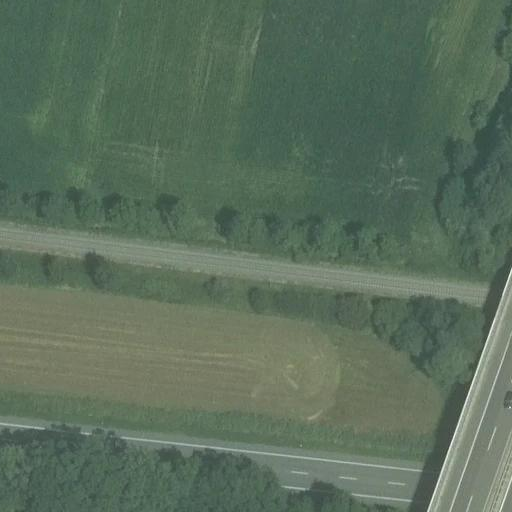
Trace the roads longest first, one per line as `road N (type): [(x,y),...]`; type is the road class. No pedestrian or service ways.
road 1 (secondary): [(0,440),(511,498)]
road 2 (motorway): [(511,395),(472,511)]
